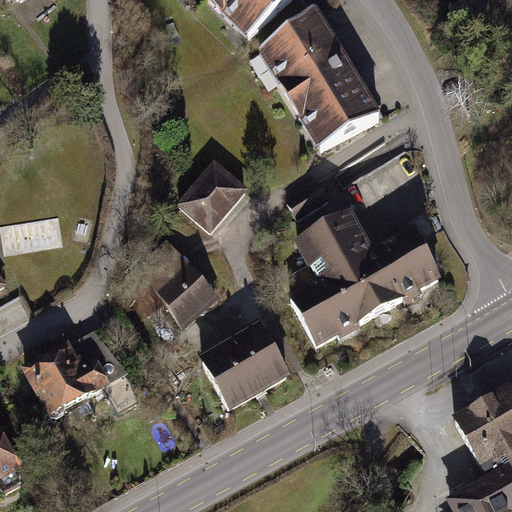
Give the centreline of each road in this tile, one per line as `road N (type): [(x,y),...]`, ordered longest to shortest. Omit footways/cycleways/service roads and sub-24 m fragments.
road 1 (tertiary): [(511,314),(156,511)]
road 2 (residential): [(0,359),(107,285),(130,165),(99,55)]
road 3 (residential): [(379,0),(422,67),(463,210),(511,297)]
road 4 (unknown): [(399,377),(457,494)]
road 5 (residential): [(0,125),(99,55)]
